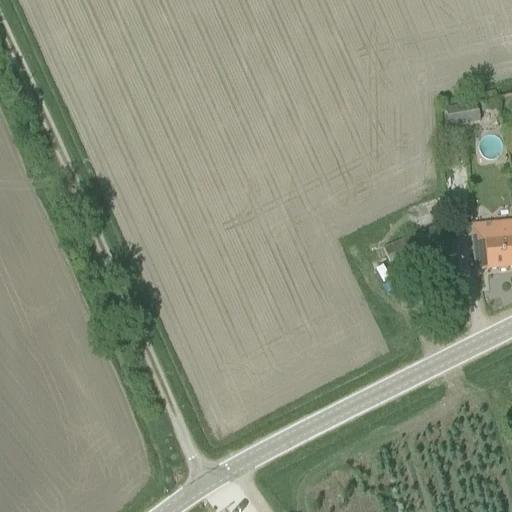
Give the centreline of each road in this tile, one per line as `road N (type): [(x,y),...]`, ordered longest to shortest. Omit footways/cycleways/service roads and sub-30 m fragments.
road 1 (track): [(204,484),(0,28)]
road 2 (tertiary): [(166,511),(204,484),(511,325)]
